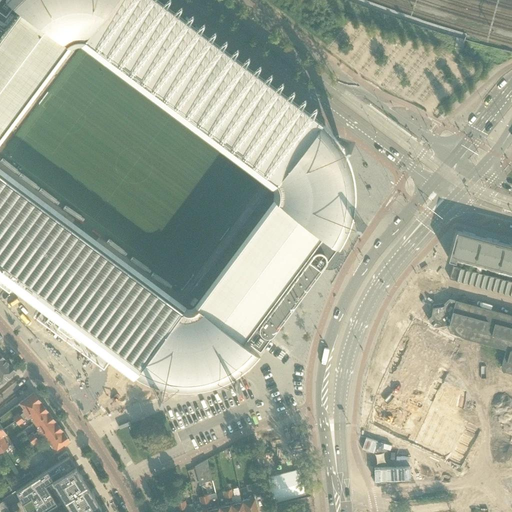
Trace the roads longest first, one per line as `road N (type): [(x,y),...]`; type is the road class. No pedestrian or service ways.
road 1 (secondary): [(433,185),(355,281),(330,335),(318,402),(337,480)]
road 2 (secondary): [(337,480),(342,381),(354,334),(374,294),(453,199)]
road 3 (secondary): [(187,0),(433,185)]
road 4 (secondary): [(455,160),(367,95),(330,88),(206,0)]
road 5 (tertiary): [(134,511),(37,368)]
